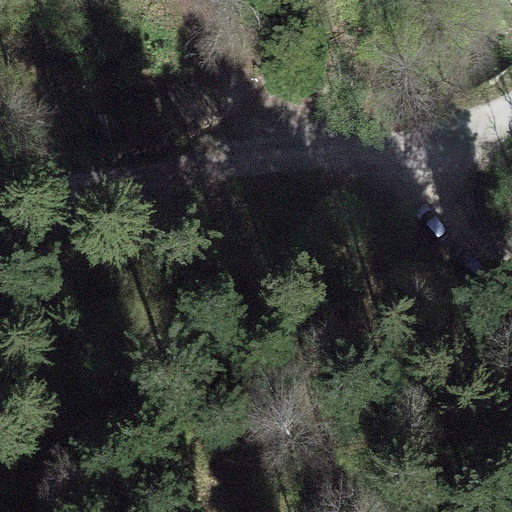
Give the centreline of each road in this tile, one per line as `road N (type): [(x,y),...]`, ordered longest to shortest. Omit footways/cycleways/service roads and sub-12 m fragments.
road 1 (track): [(511,109),(400,148),(260,156),(0,198)]
road 2 (track): [(192,0),(260,156)]
